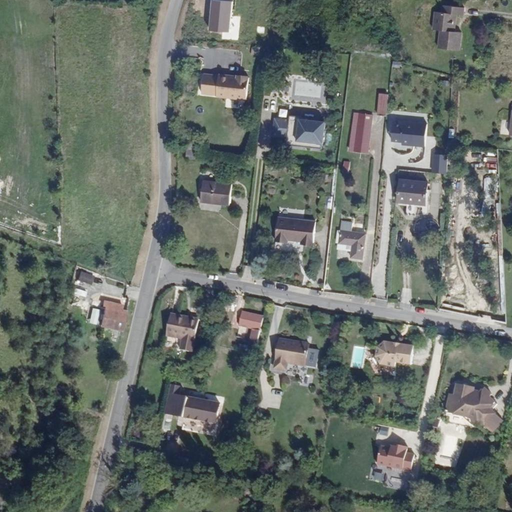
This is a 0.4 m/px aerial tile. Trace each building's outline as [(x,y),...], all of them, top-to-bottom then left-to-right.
[(232,1),(217,0),(213,0),(211,30),(230,32),(232,1)] [(438,25),(436,43),(457,45),(459,27),(452,27),(454,9),(462,10),(462,2),(441,0),(440,7),(433,7),(431,25),(438,25)] [(216,92),(216,93),(246,95),(248,72),(237,71),(237,74),(231,73),(231,72),(218,71),(218,72),(203,71),(202,90),(216,92)] [(387,92),(379,91),(377,111),(386,112),(387,92)] [(285,133),(286,133),(285,140),(321,143),(324,117),(306,115),(289,113),(288,115),(287,115),(285,133)] [(277,114),(275,131),(285,133),(287,115),(277,114)] [(366,147),(371,116),(358,114),(353,145),(366,147)] [(421,133),(395,130),(393,151),(419,154),(421,133)] [(435,134),(421,133),(419,154),(433,155),(435,134)] [(195,155),(196,139),(186,139),(186,154),(195,155)] [(424,200),(427,177),(399,174),(397,197),(406,198),(405,208),(415,209),(415,199),(424,200)] [(228,200),(231,178),(202,175),(200,197),(228,200)] [(312,241),(315,216),(278,212),(275,237),(288,238),(288,236),(300,237),(300,240),(312,241)] [(361,254),(365,229),(348,227),(349,217),(341,215),(338,238),(347,240),(347,244),(351,244),(350,253),(361,254)] [(88,281),(91,274),(77,270),(75,277),(88,281)] [(104,298),(99,322),(120,326),(124,310),(119,309),(121,302),(104,298)] [(191,349),(198,316),(169,310),(164,332),(181,335),(179,347),(191,349)] [(255,311),(248,341),(255,342),(262,312),(255,311)] [(304,361),(307,340),(279,335),(274,364),(286,366),(287,359),(304,361)] [(375,350),(380,358),(394,361),(395,357),(410,360),(414,341),(398,338),(397,340),(394,339),(394,337),(384,335),(377,340),(375,350)] [(186,404),(186,407),(218,414),(222,394),(181,386),(183,377),(173,375),(168,400),(186,404)] [(450,389),(447,408),(467,412),(478,422),(481,420),(491,429),(502,417),(491,407),(496,401),(488,394),(492,390),(484,384),(479,389),(473,388),(474,382),(458,379),(455,390),(450,389)] [(436,429),(439,417),(429,416),(426,427),(436,429)] [(380,442),(377,460),(410,467),(413,450),(405,449),(406,443),(397,441),(396,442),(390,441),(390,444),(380,442)] [(373,472),(373,481),(382,481),(383,473),(373,472)]
